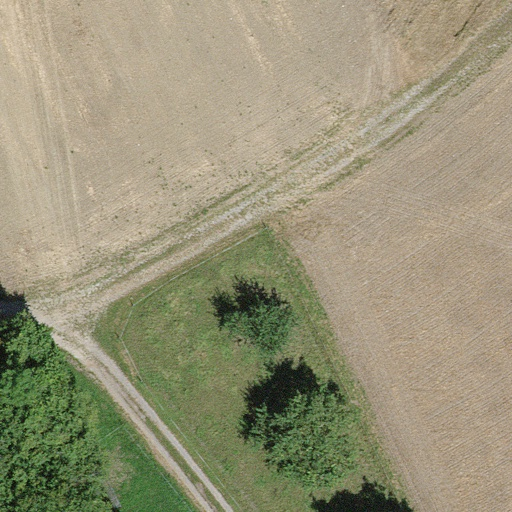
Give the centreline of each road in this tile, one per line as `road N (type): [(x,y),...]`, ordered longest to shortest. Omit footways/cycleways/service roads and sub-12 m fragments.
road 1 (track): [(37,319),(317,159),(511,10)]
road 2 (track): [(222,511),(80,337),(0,307)]
